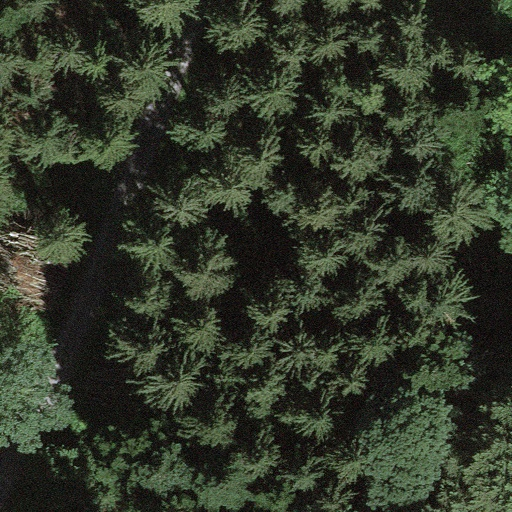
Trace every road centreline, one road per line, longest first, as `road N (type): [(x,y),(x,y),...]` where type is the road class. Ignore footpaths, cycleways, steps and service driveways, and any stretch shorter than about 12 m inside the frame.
road 1 (track): [(188,0),(79,284),(0,459)]
road 2 (track): [(511,366),(413,511)]
